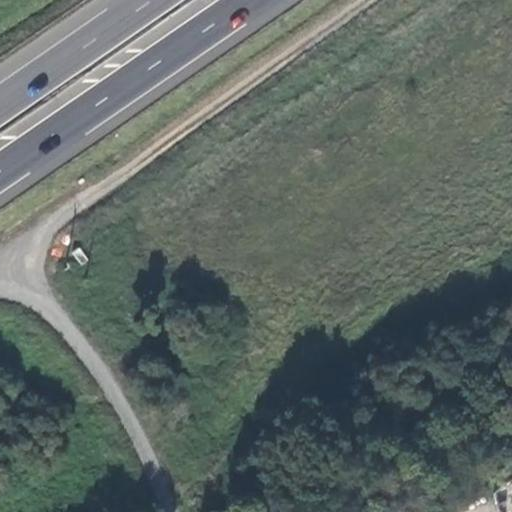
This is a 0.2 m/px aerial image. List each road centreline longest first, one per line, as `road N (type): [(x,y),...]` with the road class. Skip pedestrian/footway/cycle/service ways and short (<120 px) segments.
road 1 (track): [(12,254),(376,0)]
road 2 (residential): [(164,511),(130,418),(12,254),(0,264)]
road 3 (trunk): [(0,169),(245,0)]
road 4 (trunk): [(150,0),(0,102)]
